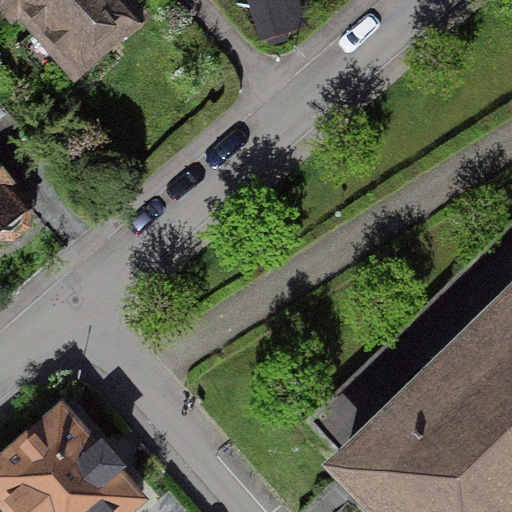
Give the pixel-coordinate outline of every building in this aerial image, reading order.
[(0,0),(0,7),(6,14),(17,4),(16,2),(18,0),(0,0)] [(18,0),(16,2),(17,4),(72,67),(133,14),(121,0),(18,0)] [(284,0),(283,1),(282,0),(253,0),(248,2),(262,46),(310,30),(300,0),(284,0)] [(0,105),(0,141),(6,136),(18,126),(0,105)] [(24,226),(25,209),(0,180),(0,235),(11,236),(24,226)] [(511,511),(511,307),(340,474),(376,511),(511,511)] [(60,418),(0,470),(0,511),(121,511),(133,502),(112,477),(120,471),(110,460),(101,449),(93,455),(60,418)]
